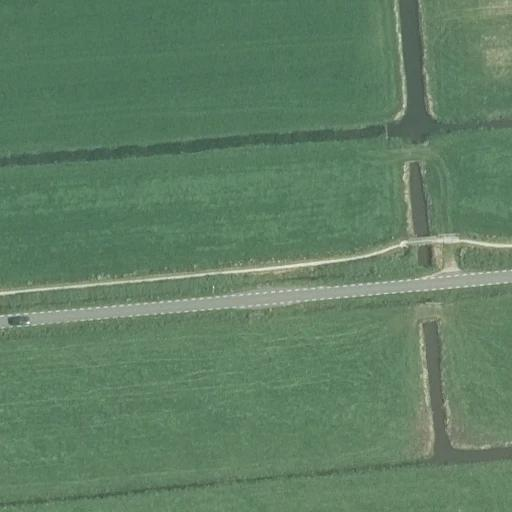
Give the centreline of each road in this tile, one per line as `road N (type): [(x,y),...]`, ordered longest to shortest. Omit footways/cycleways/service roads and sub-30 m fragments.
road 1 (unclassified): [(0,324),(511,276)]
road 2 (track): [(259,349),(259,327),(456,312),(511,323)]
